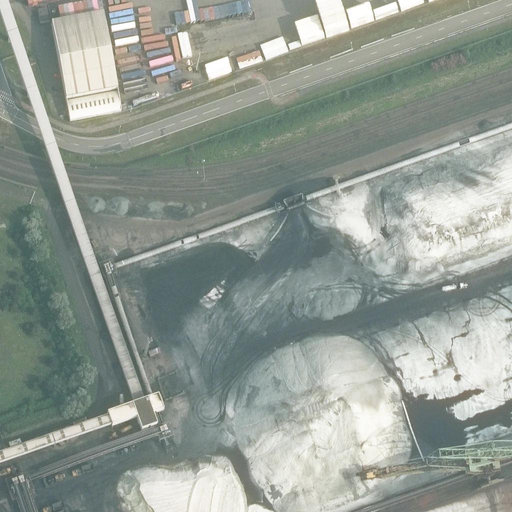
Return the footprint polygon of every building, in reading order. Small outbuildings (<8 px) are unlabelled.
[(0,0),(0,22),(10,59),(14,57),(10,42),(15,40),(17,45),(14,45),(17,56),(20,55),(4,0),(0,0)] [(177,24),(254,12),(252,0),(173,0),(177,24)] [(38,10),(40,23),(49,22),(48,9),(38,10)] [(121,112),(102,15),(51,25),(69,122),(121,112)] [(83,261),(94,259),(85,227),(74,230),(83,261)] [(131,407),(136,421),(141,433),(156,428),(147,401),(131,407)]
